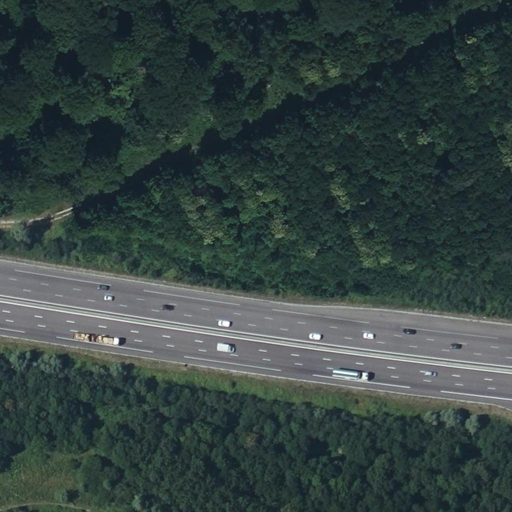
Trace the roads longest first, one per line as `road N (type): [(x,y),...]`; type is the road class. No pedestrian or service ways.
road 1 (track): [(0,222),(46,219),(500,0)]
road 2 (motorway): [(0,315),(511,388)]
road 3 (motorway): [(511,355),(0,282)]
